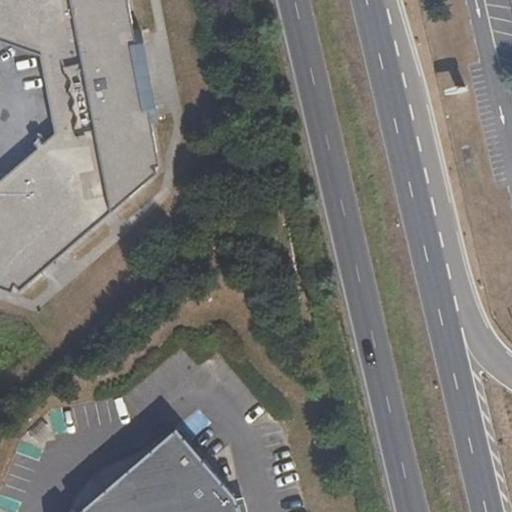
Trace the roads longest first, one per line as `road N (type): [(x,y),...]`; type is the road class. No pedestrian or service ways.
road 1 (primary): [(295,0),(414,511)]
road 2 (primary): [(487,511),(392,86)]
road 3 (primary): [(511,380),(472,324),(392,86)]
